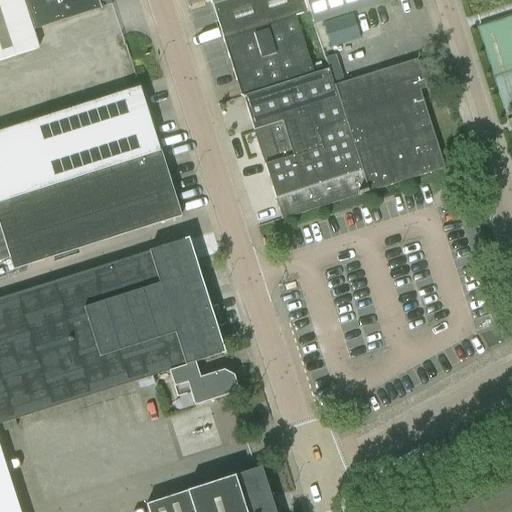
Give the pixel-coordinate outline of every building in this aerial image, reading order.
[(0,0),(0,59),(36,49),(30,30),(20,0),(0,0)] [(20,0),(30,30),(97,8),(94,0),(20,0)] [(210,0),(223,38),(223,39),(294,17),(305,13),(301,0),(210,0)] [(305,0),(312,21),(378,0),(305,0)] [(328,48),(360,38),(352,14),(321,23),(328,48)] [(511,14),(482,22),(505,119),(511,117),(511,14)] [(294,17),(223,39),(241,96),(243,96),(313,73),(294,17)] [(415,59),(333,86),(368,192),(443,168),(417,90),(423,87),(415,59)] [(313,73),(243,96),(280,220),(368,192),(333,86),(327,69),(313,74),(313,73)] [(0,130),(0,202),(158,152),(137,87),(0,130)] [(158,152),(0,202),(0,261),(8,259),(11,270),(179,217),(161,160),(158,152)] [(0,297),(0,422),(167,371),(193,363),(223,353),(186,239),(0,297)] [(479,245),(471,248),(475,262),(484,260),(479,245)] [(198,378),(193,363),(167,371),(175,398),(188,393),(192,406),(229,395),(233,387),(229,374),(222,371),(198,378)] [(0,511),(17,511),(0,457),(0,511)] [(273,511),(259,468),(144,505),(146,511),(273,511)] [(511,511),(511,479),(442,511),(511,511)]
